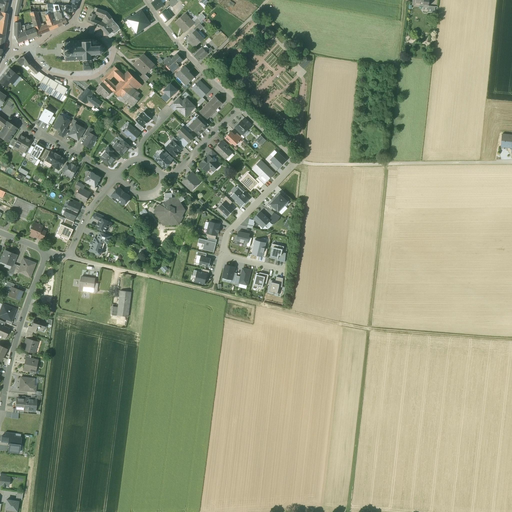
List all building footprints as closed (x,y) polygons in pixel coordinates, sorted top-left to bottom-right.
[(160,0),(156,0),(152,3),(156,10),(164,6),(163,3),(160,0)] [(208,2),(206,0),(202,0),(199,3),(205,10),(208,7),(206,4),(208,2)] [(77,5),(72,3),(72,4),(71,6),(66,6),(65,8),(65,10),(74,13),(77,5)] [(59,13),(58,14),(56,5),(53,4),(53,11),(56,21),(58,27),(62,25),(59,13)] [(64,11),(61,11),(62,7),(65,8),(66,6),(60,5),(56,4),(56,5),(58,14),(59,13),(62,25),(67,22),(71,17),(64,11)] [(39,5),(30,6),(30,10),(33,20),(38,19),(37,17),(36,15),(37,12),(39,12),(39,5)] [(107,12),(98,9),(96,14),(105,18),(108,13),(107,12)] [(166,10),(159,15),(165,23),(172,17),(166,10)] [(86,21),(89,22),(92,24),(94,20),(96,14),(94,13),(93,12),(90,11),(86,21)] [(141,11),(136,15),(134,16),(132,18),(128,20),(136,33),(140,31),(143,29),(144,28),(150,24),(141,11)] [(53,22),(49,13),(45,15),(45,16),(46,19),(47,21),(46,21),(47,25),(49,31),(58,27),(56,21),(53,22)] [(113,19),(108,13),(105,18),(109,22),(113,19)] [(193,22),(185,14),(176,23),(185,32),(194,24),(194,23),(193,22)] [(198,18),(193,22),(194,23),(194,24),(196,26),(200,23),(201,22),(198,18)] [(40,25),(38,19),(33,20),(34,24),(35,28),(37,36),(49,31),(47,25),(44,27),(41,28),(40,25)] [(109,22),(106,25),(102,24),(100,28),(102,28),(108,35),(112,32),(119,26),(113,19),(109,22)] [(196,26),(194,29),(196,31),(196,30),(198,32),(204,27),(200,23),(196,26)] [(119,26),(112,32),(114,35),(120,30),(119,26)] [(35,28),(25,32),(28,39),(37,36),(35,28)] [(196,31),(187,39),(187,40),(188,39),(191,42),(190,43),(191,43),(195,47),(204,39),(198,32),(196,30),(196,31)] [(19,34),(14,36),(18,43),(23,41),(28,39),(25,32),(22,33),(19,34)] [(90,41),(84,42),(84,41),(83,41),(83,42),(79,42),(79,41),(78,41),(78,42),(74,42),(74,41),(73,41),(73,42),(69,43),(69,42),(68,42),(68,43),(64,43),(64,42),(64,43),(63,43),(62,43),(62,44),(63,44),(64,48),(63,48),(63,47),(62,48),(62,49),(60,49),(60,50),(62,50),(62,54),(61,54),(61,56),(62,55),(62,57),(63,57),(64,57),(64,60),(63,60),(63,61),(64,61),(65,61),(65,62),(65,61),(69,61),(69,62),(70,62),(70,61),(74,61),(74,62),(75,62),(75,60),(79,60),(79,62),(80,61),(80,60),(84,60),(84,61),(84,71),(93,70),(92,61),(92,60),(94,61),(96,60),(97,60),(97,59),(97,57),(98,57),(98,56),(97,56),(97,55),(101,55),(102,56),(102,55),(102,54),(103,53),(105,53),(105,52),(104,52),(104,49),(105,49),(104,48),(103,48),(101,47),(102,46),(101,45),(100,46),(97,47),(97,45),(98,45),(98,44),(97,44),(96,42),(97,42),(96,41),(96,42),(94,41),(94,40),(93,40),(93,41),(92,42),(92,41),(91,41),(91,40),(90,40),(90,41)] [(206,46),(203,48),(202,48),(196,54),(201,59),(208,54),(206,52),(209,49),(206,46)] [(177,54),(171,60),(167,64),(172,69),(172,70),(177,65),(182,60),(177,54)] [(32,63),(27,55),(17,61),(19,64),(22,66),(25,64),(26,66),(28,66),(33,71),(36,74),(37,73),(40,71),(34,65),(32,63)] [(145,56),(139,62),(138,60),(133,65),(138,70),(139,69),(144,74),(154,64),(145,56)] [(304,69),(311,61),(306,56),(299,64),(304,69)] [(124,75),(115,67),(105,76),(108,80),(114,75),(122,83),(123,82),(126,81),(136,91),(141,85),(128,72),(124,75)] [(189,71),(185,67),(176,75),(185,84),(186,85),(188,83),(194,78),(188,72),(189,71)] [(10,69),(3,77),(10,82),(12,84),(19,76),(10,69)] [(36,74),(33,71),(31,74),(35,78),(42,83),(64,95),(67,89),(46,77),(43,77),(39,73),(38,74),(37,73),(36,74)] [(108,80),(105,76),(101,80),(104,82),(112,91),(113,92),(117,88),(108,80)] [(10,82),(3,77),(0,81),(0,82),(6,87),(10,82)] [(136,91),(126,81),(123,82),(117,88),(113,92),(118,97),(120,96),(126,101),(131,96),(136,91)] [(209,91),(199,81),(193,87),(197,92),(202,98),(203,97),(209,91)] [(112,91),(104,82),(96,90),(100,94),(101,93),(104,96),(106,94),(108,95),(112,91)] [(67,97),(42,83),(39,88),(64,103),(67,97)] [(170,97),(177,91),(170,84),(164,91),(170,97)] [(93,93),(87,89),(79,100),(84,103),(87,98),(95,104),(94,105),(98,107),(101,102),(92,95),(93,93)] [(133,107),(140,99),(136,97),(139,93),(136,91),(131,96),(126,101),(133,107)] [(215,96),(208,103),(216,110),(222,103),(215,96)] [(187,100),(184,103),(181,101),(177,106),(178,107),(177,108),(185,116),(194,107),(187,100)] [(216,110),(208,103),(199,112),(207,119),(216,110)] [(52,114),(44,109),(39,119),(47,124),(47,122),(51,116),(52,114)] [(138,123),(142,127),(145,124),(146,125),(149,122),(148,121),(151,118),(144,112),(141,114),(140,114),(137,117),(138,118),(135,120),(138,123)] [(64,118),(60,116),(53,127),(60,131),(61,129),(64,130),(65,129),(69,121),(68,119),(66,118),(64,118)] [(201,122),(197,118),(193,122),(202,131),(206,127),(201,122)] [(242,121),(249,127),(251,124),(245,119),(242,121)] [(243,135),(249,128),(249,127),(242,121),(235,128),(243,135)] [(7,122),(0,131),(0,136),(1,137),(1,138),(4,140),(5,138),(9,140),(16,130),(12,128),(13,126),(10,124),(10,125),(7,122)] [(202,131),(193,122),(190,126),(193,130),(199,135),(202,131)] [(144,129),(142,127),(138,123),(135,125),(142,131),(144,129)] [(76,125),(74,124),(73,127),(68,135),(78,140),(84,129),(76,125)] [(140,133),(130,125),(130,126),(128,124),(125,128),(126,130),(124,132),(124,133),(128,136),(133,141),(140,133)] [(93,130),(88,127),(84,134),(87,136),(89,133),(90,134),(93,130)] [(193,138),(182,127),(177,132),(183,137),(189,143),(193,138)] [(61,129),(60,131),(58,134),(63,137),(67,130),(65,129),(64,130),(61,129)] [(235,136),(231,132),(225,138),(231,144),(232,143),(233,143),(235,145),(239,142),(240,143),(241,142),(234,136),(235,136)] [(90,134),(89,133),(87,136),(82,144),(86,146),(86,145),(91,147),(92,145),(94,141),(96,138),(93,136),(93,135),(90,134)] [(243,140),(237,134),(235,136),(234,136),(241,142),(243,140)] [(16,141),(14,146),(19,149),(25,138),(20,135),(16,141)] [(511,135),(502,135),(500,147),(511,148),(511,151),(511,135)] [(265,140),(261,136),(256,140),(260,144),(265,140)] [(178,142),(174,137),(171,140),(173,142),(173,141),(178,146),(180,144),(178,142)] [(25,138),(19,149),(24,151),(24,152),(27,147),(30,141),(25,138)] [(124,142),(122,140),(121,141),(115,149),(119,152),(119,153),(120,154),(122,154),(122,155),(126,150),(127,151),(127,150),(126,149),(129,146),(124,142)] [(178,146),(173,141),(173,142),(169,146),(170,148),(168,150),(169,151),(170,152),(171,152),(174,156),(175,155),(177,155),(177,152),(181,149),(178,146)] [(227,148),(221,143),(220,143),(220,144),(219,145),(218,146),(215,149),(226,159),(229,156),(231,153),(232,153),(227,148)] [(33,159),(37,161),(44,148),(36,144),(34,147),(30,154),(29,155),(33,158),(33,159)] [(212,150),(207,155),(208,156),(211,159),(214,157),(216,159),(218,156),(212,150)] [(54,153),(50,151),(49,151),(45,159),(44,160),(45,161),(52,164),(57,154),(55,153),(54,153)] [(107,151),(104,154),(105,155),(102,158),(107,163),(107,164),(108,165),(110,165),(111,163),(111,162),(114,159),(115,159),(116,158),(112,153),(111,153),(110,154),(107,151)] [(173,159),(167,152),(164,155),(171,161),(173,159)] [(164,155),(162,153),(160,153),(159,155),(159,157),(156,160),(164,168),(171,162),(171,161),(164,155)] [(285,160),(277,153),(271,160),(273,162),(278,167),(285,160)] [(52,164),(51,166),(55,168),(56,167),(59,169),(61,166),(62,165),(61,165),(64,160),(65,159),(60,156),(57,154),(52,164)] [(211,159),(208,156),(200,165),(201,166),(201,168),(203,170),(205,170),(206,171),(210,168),(213,170),(215,168),(215,169),(217,169),(218,167),(218,165),(215,162),(216,161),(216,159),(214,157),(211,159)] [(262,162),(254,171),(260,176),(262,175),(267,180),(273,173),(262,162)] [(279,168),(278,167),(273,162),(270,165),(276,171),(279,168)] [(70,165),(69,164),(68,166),(64,173),(72,177),(77,169),(74,167),(75,166),(71,164),(70,165)] [(99,176),(91,172),(88,171),(86,172),(85,173),(86,175),(87,176),(85,179),(86,182),(89,183),(92,183),(92,184),(95,187),(100,179),(99,176)] [(255,180),(248,173),(240,181),(250,191),(255,186),(256,188),(258,186),(257,185),(259,183),(255,180)] [(190,175),(188,178),(187,177),(182,182),(191,191),(198,183),(193,177),(192,177),(190,175)] [(201,180),(195,175),(193,177),(198,183),(201,180)] [(260,176),(259,178),(264,183),(267,180),(262,175),(260,176)] [(264,184),(257,178),(255,180),(259,183),(257,185),(258,186),(260,188),(264,184)] [(83,189),(81,188),(80,190),(76,197),(85,202),(90,193),(83,189)] [(126,194),(118,188),(112,196),(121,203),(124,203),(129,197),(126,194)] [(231,196),(242,207),(249,199),(238,189),(231,196)] [(273,208),(278,213),(285,206),(286,207),(289,204),(288,203),(289,202),(279,192),(268,203),(273,208)] [(225,201),(230,205),(233,203),(226,196),(222,200),(224,202),(225,201)] [(16,198),(10,211),(11,215),(29,222),(36,206),(16,198)] [(176,198),(169,198),(169,200),(165,202),(160,205),(159,205),(158,207),(157,206),(155,210),(155,211),(155,213),(162,224),(163,224),(164,225),(177,225),(178,224),(179,224),(183,217),(182,217),(184,212),(184,210),(184,209),(178,199),(176,199),(176,198)] [(230,205),(225,201),(224,202),(219,208),(224,213),(228,216),(234,209),(230,205)] [(72,203),(69,202),(66,208),(76,212),(79,206),(72,203)] [(76,212),(66,208),(63,214),(66,216),(74,219),(76,212)] [(261,211),(253,219),(262,228),(270,220),(261,211)] [(277,222),(280,217),(274,213),(270,219),(272,220),(270,222),(274,225),(276,222),(277,222)] [(73,222),(72,222),(65,218),(62,225),(70,228),(73,222)] [(111,223),(103,219),(100,218),(99,221),(98,224),(96,228),(105,232),(108,227),(109,227),(111,227),(112,225),(111,223)] [(219,225),(210,222),(207,233),(216,236),(217,236),(218,232),(219,228),(218,228),(219,225)] [(36,226),(33,225),(32,225),(30,226),(29,228),(30,230),(31,231),(30,235),(32,237),(34,236),(42,239),(45,233),(40,230),(41,226),(37,224),(36,226)] [(72,229),(60,224),(57,232),(60,234),(60,235),(68,238),(72,229)] [(250,234),(239,232),(236,241),(240,242),(243,243),(244,242),(247,243),(249,238),(250,234)] [(110,236),(100,233),(97,239),(103,241),(104,238),(109,239),(110,236)] [(103,241),(97,239),(95,238),(90,251),(95,253),(96,254),(99,255),(100,255),(102,251),(101,250),(104,242),(107,243),(109,239),(104,238),(103,241)] [(214,246),(215,243),(212,243),(212,242),(207,241),(199,239),(198,243),(204,244),(203,250),(214,252),(215,247),(214,246)] [(260,241),(255,240),(253,245),(254,246),(252,254),(262,257),(262,256),(264,248),(266,243),(260,242),(260,241)] [(282,252),(284,247),(272,244),(271,247),(272,248),(270,258),(277,259),(278,255),(281,256),(282,252)] [(16,255),(4,250),(0,261),(11,265),(12,266),(13,263),(16,255)] [(277,259),(277,261),(285,262),(286,253),(282,252),(281,256),(278,255),(277,259)] [(210,264),(211,259),(206,258),(201,256),(199,265),(210,268),(211,265),(210,264)] [(30,262),(22,259),(20,266),(17,273),(19,273),(30,277),(36,263),(30,261),(30,262)] [(13,263),(12,266),(11,265),(8,273),(13,275),(17,265),(13,263)] [(233,273),(235,267),(226,265),(223,277),(232,280),(233,273)] [(240,277),(239,284),(247,286),(251,270),(242,268),(240,277)] [(201,272),(197,271),(196,276),(194,282),(205,285),(207,275),(207,274),(201,272)] [(262,275),(256,273),(253,286),(262,288),(263,283),(264,280),(261,279),(262,275)] [(95,279),(81,277),(80,286),(93,288),(94,288),(94,283),(95,279)] [(283,278),(276,277),(275,282),(281,283),(280,287),(282,287),(283,278)] [(275,282),(270,280),(267,293),(274,294),(277,294),(278,294),(280,287),(281,283),(275,282)] [(13,287),(11,287),(8,296),(19,301),(23,291),(13,287)] [(131,292),(120,291),(117,316),(128,317),(131,292)] [(16,309),(3,304),(0,310),(1,311),(0,314),(3,315),(2,318),(6,319),(11,321),(16,309)] [(46,321),(35,318),(32,327),(31,327),(36,329),(37,327),(38,328),(39,328),(44,329),(46,321)] [(0,324),(0,335),(5,338),(10,328),(0,324)] [(31,340),(26,338),(26,339),(23,350),(34,353),(37,342),(31,340)] [(30,358),(26,357),(26,358),(23,370),(30,372),(30,370),(34,371),(35,365),(37,365),(38,360),(30,358)] [(34,379),(21,377),(19,390),(27,391),(35,392),(35,386),(33,386),(34,379)] [(25,397),(22,396),(22,398),(17,398),(15,409),(18,409),(28,410),(29,400),(29,399),(25,399),(25,397)] [(33,398),(31,398),(30,400),(29,400),(28,410),(32,411),(32,410),(32,409),(35,409),(36,400),(33,399),(33,398)] [(2,435),(1,441),(8,442),(9,436),(14,437),(14,433),(5,432),(5,436),(2,435)] [(14,437),(9,436),(8,442),(8,444),(9,444),(8,451),(18,453),(20,438),(14,437)] [(9,477),(0,476),(0,484),(2,484),(2,486),(5,486),(6,485),(8,485),(9,477)] [(16,511),(18,501),(7,500),(4,511),(16,511)]
